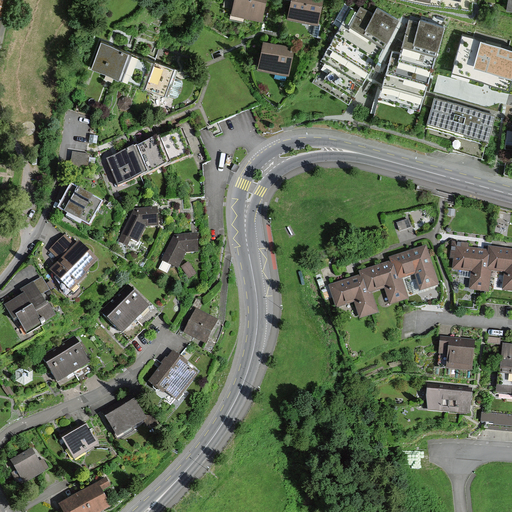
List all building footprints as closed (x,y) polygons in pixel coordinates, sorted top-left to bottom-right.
[(264,0),(233,0),(230,15),(260,22),(264,0)] [(322,0),(290,0),(290,4),(288,21),(319,25),(322,0)] [(350,104),(397,20),(375,8),(372,13),(361,7),(358,12),(350,7),(320,61),(325,63),(314,84),(350,104)] [(421,109),(443,26),(410,17),(401,52),(393,50),(380,99),(421,109)] [(511,69),(511,45),(473,35),(470,45),(476,47),(472,62),(511,72),(511,69)] [(111,43),(104,40),(93,67),(118,76),(128,50),(111,43)] [(294,50),(263,44),(258,72),(289,77),(294,50)] [(152,59),(128,50),(118,76),(142,86),(152,59)] [(176,68),(152,59),(142,86),(166,95),(176,68)] [(496,114),(435,96),(426,126),(487,144),(496,114)] [(181,131),(158,141),(169,166),(192,156),(181,131)] [(158,141),(135,151),(146,176),(169,166),(158,141)] [(135,151),(112,160),(123,186),(146,176),(135,151)] [(87,171),(89,155),(74,153),(72,169),(87,171)] [(235,164),(231,171),(236,173),(240,167),(235,164)] [(108,203),(76,186),(63,210),(95,227),(108,203)] [(142,243),(150,227),(163,226),(161,209),(138,210),(123,243),(131,246),(134,239),(142,243)] [(179,268),(186,252),(199,251),(198,233),(175,235),(163,260),(179,268)] [(102,263),(83,242),(79,245),(70,235),(53,251),(63,261),(53,270),(73,291),(102,263)] [(393,257),(394,259),(400,277),(404,275),(416,271),(422,288),(440,282),(427,245),(393,257)] [(491,252),(455,248),(453,270),(472,272),(470,290),(489,292),(491,272),(488,272),(491,252)] [(511,251),(491,249),(491,252),(488,272),(491,272),(506,274),(504,291),(511,291),(511,251)] [(363,270),(364,273),(370,292),(373,291),(387,286),(392,302),(411,296),(404,275),(400,277),(394,259),(363,270)] [(364,273),(330,285),(338,306),(356,299),(362,316),(380,310),(373,291),(370,292),(364,273)] [(23,295),(5,306),(13,321),(17,319),(26,333),(56,315),(48,301),(46,302),(41,295),(50,290),(42,277),(20,290),(23,295)] [(135,318),(147,305),(129,287),(117,300),(135,318)] [(122,330),(135,318),(117,300),(104,312),(122,330)] [(219,319),(196,309),(186,332),(208,342),(219,319)] [(477,339),(443,336),(442,353),(451,353),(450,367),(474,370),(477,339)] [(74,339),(59,348),(72,370),(87,361),(74,339)] [(511,344),(505,344),(501,394),(511,394),(511,344)] [(59,348),(45,357),(58,379),(72,370),(59,348)] [(189,362),(174,351),(150,384),(164,394),(166,392),(178,400),(198,374),(187,365),(189,362)] [(472,388),(428,385),(426,411),(470,414),(472,388)] [(132,395),(102,413),(117,437),(146,420),(132,395)] [(486,408),(478,407),(477,416),(482,416),(481,428),(511,430),(511,398),(487,396),(486,408)] [(97,446),(85,424),(61,436),(73,459),(97,446)] [(44,472),(32,449),(11,460),(24,483),(44,472)] [(107,478),(59,504),(63,511),(105,511),(113,508),(104,491),(111,487),(107,478)]
